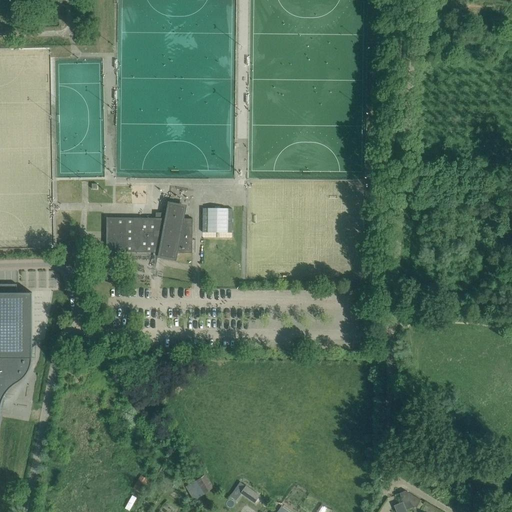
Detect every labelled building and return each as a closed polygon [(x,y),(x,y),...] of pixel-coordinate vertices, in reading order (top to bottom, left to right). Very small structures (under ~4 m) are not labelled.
[(176,253),(193,253),(193,218),(182,218),(184,207),(171,204),(168,218),(155,218),(107,217),(107,252),(125,252),(149,252),(162,252),(161,255),(175,258),(176,253)] [(0,412),(0,410),(1,407),(1,403),(2,400),(4,397),(6,394),(14,385),(19,382),(24,377),(27,374),(29,371),(32,362),(32,357),(32,292),(17,292),(17,284),(0,283),(0,412)] [(206,474),(197,480),(205,494),(215,488),(206,474)] [(144,494),(151,481),(141,475),(133,488),(144,494)] [(237,500),(242,493),(255,502),(261,494),(241,481),(231,496),(237,500)] [(416,508),(421,500),(406,491),(400,493),(407,510),(414,507),(416,508)]
